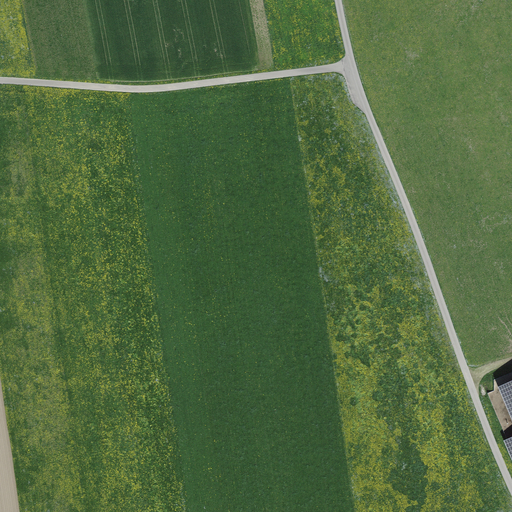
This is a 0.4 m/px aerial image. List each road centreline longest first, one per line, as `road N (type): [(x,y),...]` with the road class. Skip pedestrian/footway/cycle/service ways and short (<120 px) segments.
road 1 (unclassified): [(338,0),(359,91),(511,476)]
road 2 (track): [(350,63),(173,87),(0,80)]
